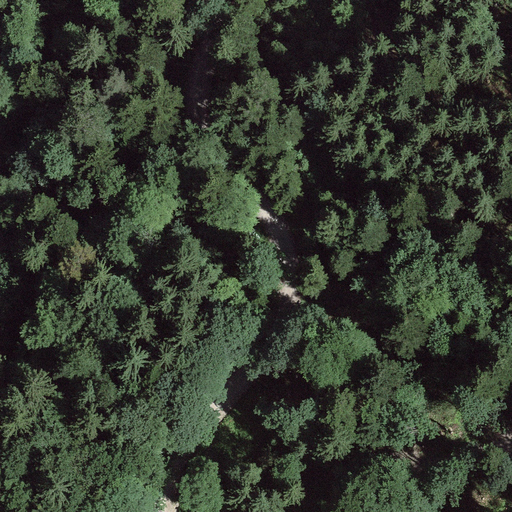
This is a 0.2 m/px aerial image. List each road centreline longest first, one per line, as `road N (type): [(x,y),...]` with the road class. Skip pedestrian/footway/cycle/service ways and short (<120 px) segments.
road 1 (track): [(165,511),(163,492),(194,434),(290,310),(293,261),(225,163),(201,108),(200,68),(243,0)]
road 2 (track): [(511,445),(365,492),(344,511)]
